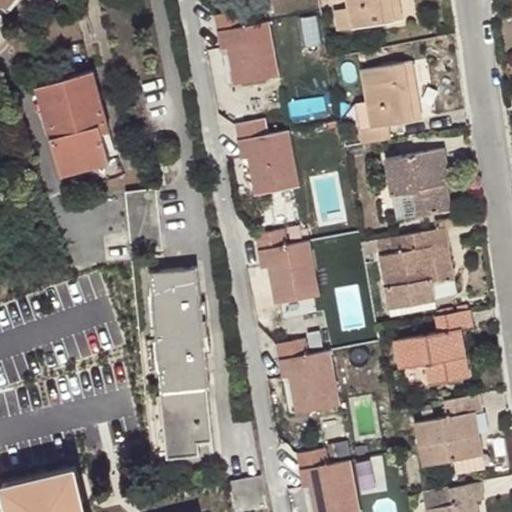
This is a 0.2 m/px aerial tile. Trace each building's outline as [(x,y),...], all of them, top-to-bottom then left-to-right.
[(10,0),(6,5),(10,9),(18,0),(10,0)] [(348,0),(354,27),(402,18),(398,0),(348,0)] [(236,82),(280,74),(270,20),(249,25),(246,9),(216,15),(223,47),(229,47),(236,82)] [(363,143),(392,138),(389,123),(423,117),(413,62),(363,71),(373,127),(361,129),(363,143)] [(94,71),(43,84),(56,134),(51,135),(59,164),(87,156),(89,161),(110,156),(104,133),(110,132),(94,71)] [(56,134),(43,84),(37,85),(51,135),(56,134)] [(266,119),(237,125),(243,157),(249,156),(257,193),(300,184),(290,130),(269,134),(266,119)] [(441,169),(449,168),(445,147),(387,158),(398,218),(439,211),(435,186),(444,184),(441,169)] [(112,162),(110,156),(89,161),(87,156),(59,164),(62,175),(112,162)] [(0,165),(0,212),(15,208),(0,165)] [(456,208),(449,168),(441,169),(444,184),(435,186),(439,211),(456,208)] [(160,189),(151,191),(128,192),(134,254),(166,251),(160,189)] [(441,246),(438,228),(392,236),(395,253),(381,255),(391,308),(437,300),(434,283),(432,274),(440,273),(435,247),(441,246)] [(276,302),(320,294),(310,241),(289,244),(286,229),(256,235),(263,266),(269,265),(276,302)] [(362,241),(364,252),(380,249),(379,244),(387,243),(386,237),(362,241)] [(152,270),(154,292),(160,291),(163,323),(156,323),(157,327),(158,339),(165,339),(167,367),(161,368),(163,384),(163,391),(170,391),(176,456),(195,454),(194,438),(201,438),(212,437),(207,387),(211,387),(207,351),(201,351),(201,335),(205,335),(205,330),(204,318),(198,318),(197,300),(195,265),(152,270)] [(432,274),(434,283),(441,282),(440,273),(432,274)] [(160,291),(154,292),(156,323),(163,323),(160,291)] [(476,325),(472,307),(438,313),(442,331),(397,339),(402,368),(429,362),(434,383),(461,378),(458,358),(468,356),(463,327),(476,325)] [(296,411),(339,403),(330,349),(309,353),(306,337),(277,342),(283,375),(289,375),(296,411)] [(165,339),(158,339),(161,368),(167,367),(165,339)] [(458,358),(461,378),(471,376),(468,356),(458,358)] [(170,391),(163,391),(169,456),(176,456),(170,391)] [(480,394),(444,400),(447,416),(417,423),(423,464),(484,454),(480,433),(472,433),(469,412),(477,412),(484,410),(480,394)] [(472,433),(480,433),(477,412),(469,412),(472,433)] [(194,438),(195,454),(202,453),(201,438),(194,438)] [(315,511),(360,511),(350,458),(329,462),(327,447),(298,453),(303,485),(310,484),(315,511)] [(89,511),(77,466),(5,485),(11,511),(89,511)] [(261,474),(231,480),(237,511),(267,505),(261,474)] [(481,479),(423,490),(427,511),(479,511),(477,499),(484,499),(481,479)]
